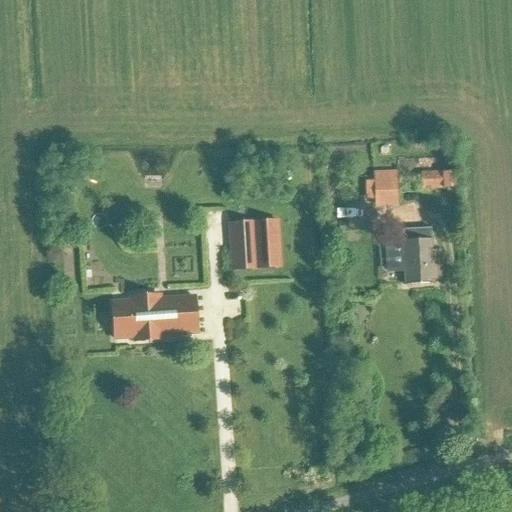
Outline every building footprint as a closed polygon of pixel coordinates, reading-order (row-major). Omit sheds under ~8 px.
[(398,207),(397,171),(373,172),(374,208),(398,207)] [(457,190),(456,173),(419,175),(420,192),(457,190)] [(254,246),(231,248),(233,272),(279,269),(277,222),(253,223),(254,246)] [(432,252),(431,239),(431,229),(401,230),(403,285),(433,284),(433,281),(441,281),(439,252),(432,252)] [(132,303),(111,305),(114,340),(134,338),(134,343),(162,341),(161,333),(169,332),(169,336),(197,334),(195,299),(159,301),(159,296),(131,298),(132,303)]
